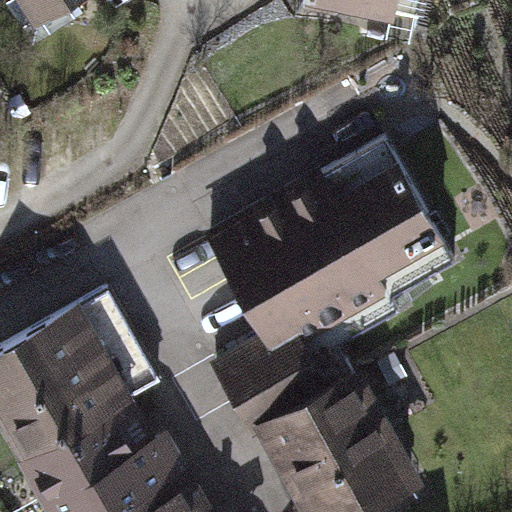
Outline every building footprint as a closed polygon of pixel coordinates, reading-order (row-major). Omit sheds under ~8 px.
[(19,0),(35,21),(64,0),(19,0)] [(319,0),(395,13),(397,0),(319,0)] [(445,229),(386,127),(211,226),(269,329),(445,229)] [(210,511),(82,288),(0,334),(0,425),(49,511),(210,511)] [(358,352),(252,415),(309,511),(353,511),(428,467),(358,352)]
